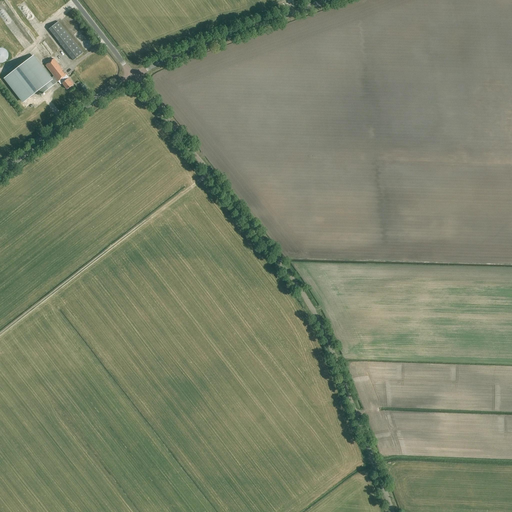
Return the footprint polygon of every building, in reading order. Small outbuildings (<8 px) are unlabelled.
[(21,0),(15,5),(21,12),(21,11),(24,14),(29,10),(21,0)] [(23,17),(25,21),(29,20),(29,21),(34,18),(31,13),(23,17)] [(48,29),(73,61),(83,53),(58,22),(48,29)] [(46,57),(55,51),(47,38),(38,44),(46,57)] [(3,49),(2,48),(0,48),(0,62),(0,63),(2,63),(4,62),(5,62),(6,61),(7,59),(8,58),(8,56),(8,55),(8,53),(7,51),(6,50),(5,49),(3,49)] [(67,90),(74,84),(54,59),(45,65),(54,76),(51,78),(33,55),(4,77),(3,78),(22,103),(39,90),(42,94),(58,82),(60,85),(62,83),(67,90)]
